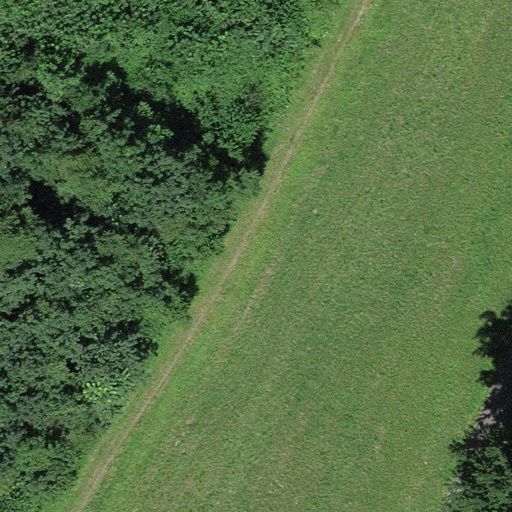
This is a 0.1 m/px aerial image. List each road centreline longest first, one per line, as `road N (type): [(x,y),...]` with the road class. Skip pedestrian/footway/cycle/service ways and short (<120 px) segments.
road 1 (track): [(356,0),(289,136),(76,511)]
road 2 (unclassified): [(511,369),(460,511)]
